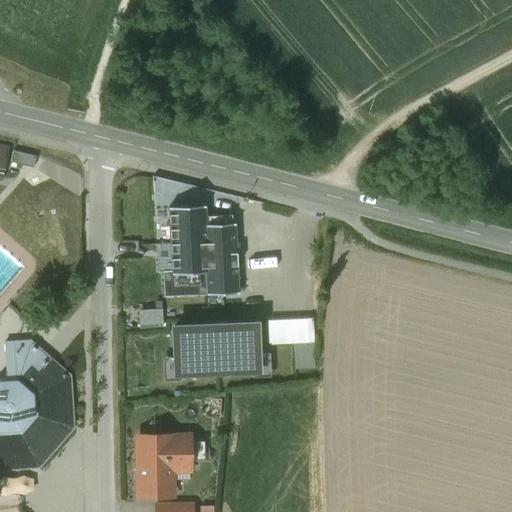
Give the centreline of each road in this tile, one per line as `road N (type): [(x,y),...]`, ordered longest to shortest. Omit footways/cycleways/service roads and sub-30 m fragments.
road 1 (tertiary): [(511,241),(92,134)]
road 2 (residential): [(108,511),(92,134)]
road 3 (track): [(326,193),(363,144),(511,56)]
